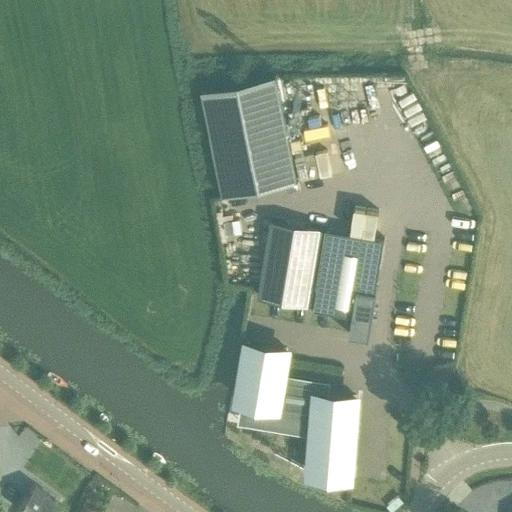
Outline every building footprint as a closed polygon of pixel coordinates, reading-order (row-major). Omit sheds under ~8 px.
[(223,194),(298,179),(276,75),(201,90),(223,194)] [(308,153),(297,153),(297,172),(333,171),(331,139),(308,140),(308,153)] [(314,305),(326,228),(269,219),(257,296),(314,305)] [(384,237),(326,228),(314,305),(313,308),(352,315),(349,334),(370,337),(377,291),(375,291),(384,237)] [(350,476),(356,395),(317,392),(318,381),(282,375),(287,348),(247,341),(237,399),(249,401),(246,422),(311,434),(308,472),(350,476)] [(48,511),(56,501),(33,484),(16,507),(22,511),(48,511)]
